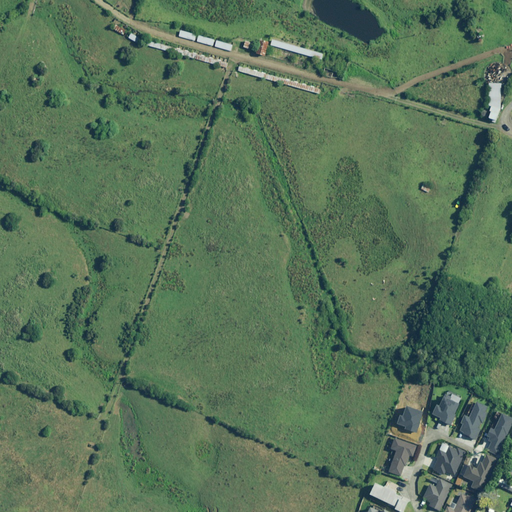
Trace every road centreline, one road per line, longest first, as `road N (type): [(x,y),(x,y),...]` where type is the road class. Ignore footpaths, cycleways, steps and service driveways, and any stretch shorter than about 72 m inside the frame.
road 1 (track): [(99,0),(143,28),(501,128)]
road 2 (track): [(236,55),(107,411)]
